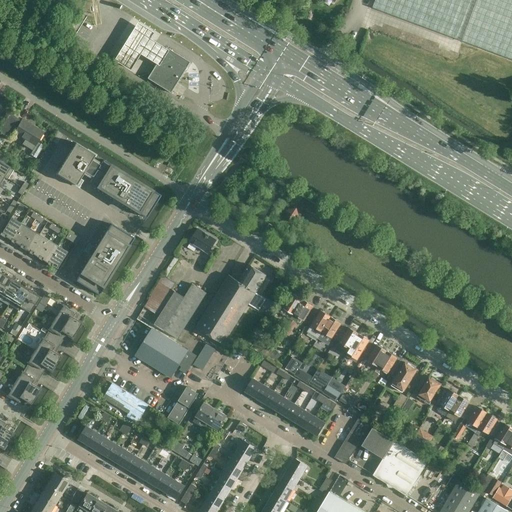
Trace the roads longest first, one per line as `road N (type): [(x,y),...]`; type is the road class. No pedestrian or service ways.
road 1 (residential): [(511,400),(192,200)]
road 2 (secondary): [(271,76),(511,222)]
road 3 (secondary): [(511,186),(289,49)]
road 4 (residential): [(411,511),(280,431)]
road 5 (secondary): [(139,0),(271,76)]
road 6 (residential): [(171,511),(45,435)]
road 7 (tertiary): [(192,200),(271,76)]
road 8 (tertiary): [(115,324),(192,200)]
road 9 (residential): [(115,324),(0,252)]
road 10 (tertiary): [(45,435),(115,324)]
